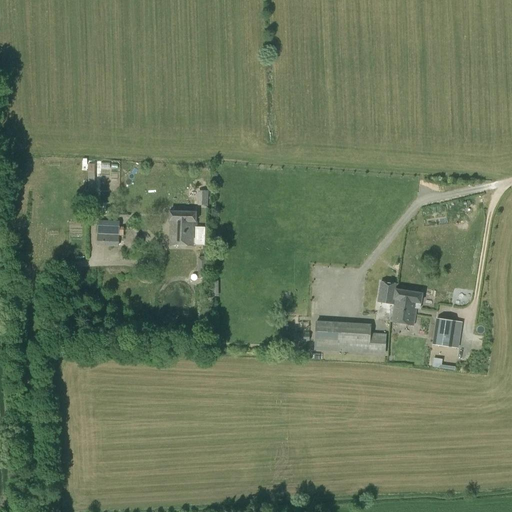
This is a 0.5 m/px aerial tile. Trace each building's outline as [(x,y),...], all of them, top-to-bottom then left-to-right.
[(97,201),(97,185),(94,185),(94,164),(88,164),(87,201),(97,201)] [(196,223),(196,212),(170,211),(169,222),(171,222),(170,245),(193,246),(194,223),(196,223)] [(119,236),(120,221),(98,220),(97,235),(105,235),(119,236)] [(105,235),(104,246),(118,247),(119,236),(105,235)] [(72,294),(76,288),(69,282),(65,289),(72,294)] [(381,282),(378,303),(393,305),(396,290),(397,285),(381,282)] [(393,305),(390,322),(414,326),(417,309),(420,309),(421,304),(423,294),(396,290),(393,305)] [(455,322),(436,319),(432,344),(451,347),(455,322)] [(385,353),(386,334),(370,333),(370,325),(316,322),(314,349),(385,353)] [(432,357),(432,367),(454,368),(454,366),(441,365),(441,357),(432,357)]
